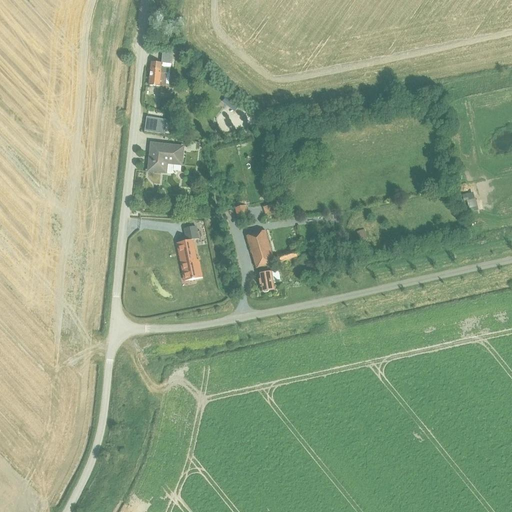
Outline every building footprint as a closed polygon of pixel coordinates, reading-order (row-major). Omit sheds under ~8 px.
[(151,63),(149,86),(160,87),(161,87),(160,94),(168,95),(169,88),(166,88),(167,66),(170,66),(171,60),(166,60),(162,64),(151,63)] [(160,134),(162,121),(147,118),(145,132),(160,134)] [(189,142),(188,149),(198,150),(199,143),(189,142)] [(181,166),(183,148),(151,144),(148,172),(165,174),(165,173),(172,174),(173,165),(181,166)] [(472,195),(460,197),(462,203),(466,202),(469,215),(478,213),(475,200),(474,200),(472,195)] [(264,208),(267,218),(282,214),(280,204),(264,208)] [(238,223),(248,221),(245,206),(234,209),(238,223)] [(187,242),(176,244),(179,257),(181,257),(182,260),(184,274),(188,273),(189,281),(202,278),(199,260),(197,261),(193,241),(198,239),(195,227),(184,229),(187,242)] [(256,269),(274,263),(265,231),(246,237),(256,269)] [(364,231),(356,233),(359,243),(367,241),(364,231)] [(278,262),(297,257),(295,250),(276,255),(278,262)] [(277,271),(257,275),(261,292),(263,292),(264,293),(268,293),(269,291),(273,290),(272,284),(279,283),(277,271)]
